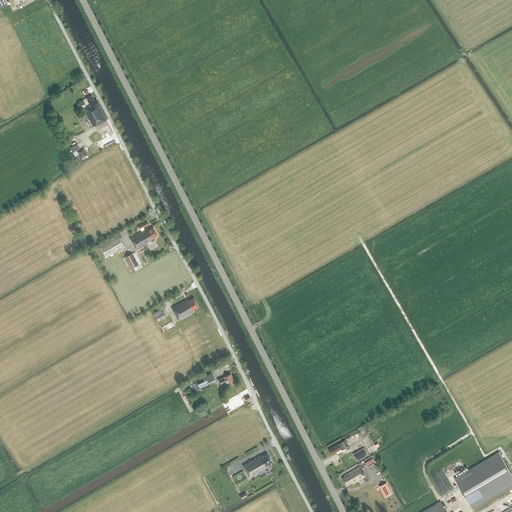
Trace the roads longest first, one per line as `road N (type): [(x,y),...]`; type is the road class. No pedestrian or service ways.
road 1 (unclassified): [(311,511),(49,0)]
road 2 (secondary): [(342,511),(82,0)]
